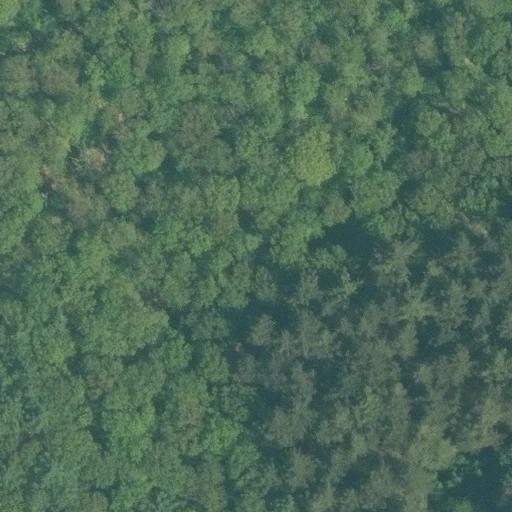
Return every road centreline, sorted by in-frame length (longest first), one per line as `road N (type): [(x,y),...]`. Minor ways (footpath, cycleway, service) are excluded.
road 1 (track): [(296,511),(231,369),(128,16),(179,0)]
road 2 (track): [(0,60),(128,16)]
